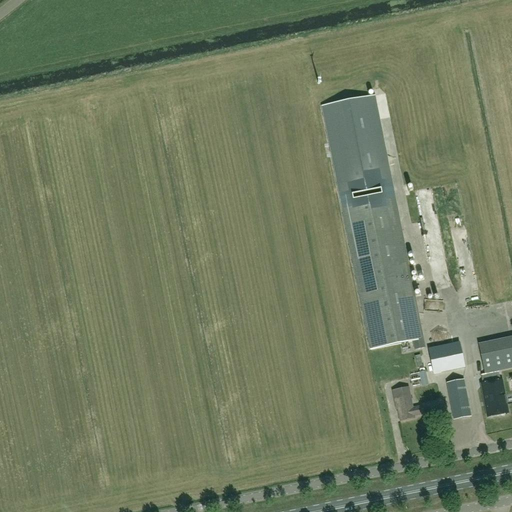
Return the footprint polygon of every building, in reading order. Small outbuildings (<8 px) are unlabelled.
[(378,94),(382,118),(392,116),(389,92),(378,94)] [(415,350),(425,348),(423,339),(424,338),(423,337),(374,96),(322,106),(371,350),(413,341),(415,350)] [(434,258),(443,257),(439,229),(430,230),(434,258)] [(504,334),(511,333),(511,331),(511,315),(492,316),(493,325),(503,324),(504,334)] [(449,330),(437,333),(441,347),(453,344),(449,330)] [(511,337),(479,345),(485,374),(511,368),(511,337)] [(462,346),(435,350),(436,362),(439,361),(440,372),(465,368),(462,346)] [(429,385),(428,384),(426,372),(420,373),(422,387),(429,385)] [(464,380),(447,384),(454,420),(471,416),(464,380)] [(488,417),(507,413),(501,381),(482,385),(488,417)] [(409,388),(393,391),(396,407),(397,406),(400,421),(415,418),(414,416),(422,415),(421,406),(413,408),(409,388)]
